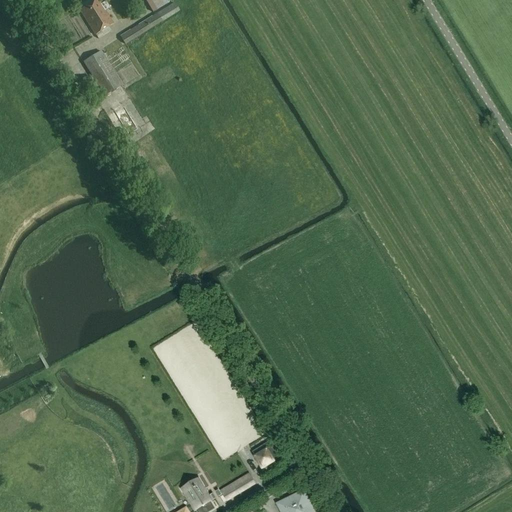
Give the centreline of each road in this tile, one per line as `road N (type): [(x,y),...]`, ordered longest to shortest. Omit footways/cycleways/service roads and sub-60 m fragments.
road 1 (unclassified): [(333,511),(18,0)]
road 2 (unclassified): [(511,140),(426,0)]
